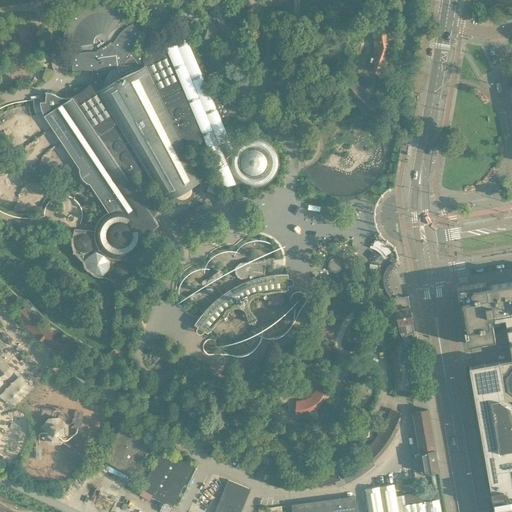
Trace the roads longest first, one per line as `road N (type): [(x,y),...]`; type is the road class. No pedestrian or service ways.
road 1 (tertiary): [(465,511),(438,334)]
road 2 (tertiary): [(421,166),(444,23)]
